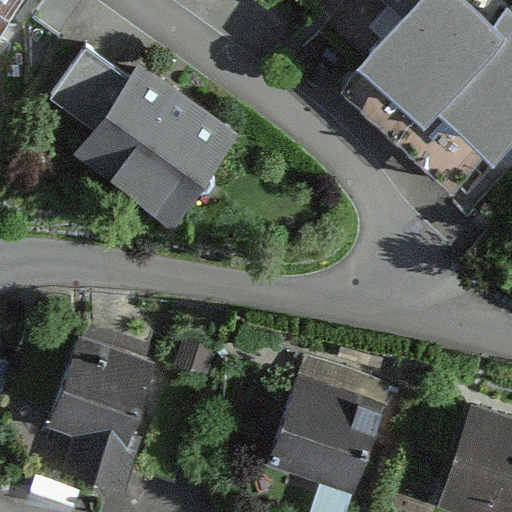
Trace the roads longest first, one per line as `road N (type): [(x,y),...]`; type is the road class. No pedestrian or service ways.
road 1 (residential): [(401,314),(410,275),(401,225),(355,166),(297,112),(140,0)]
road 2 (residential): [(401,314),(61,262),(0,271)]
